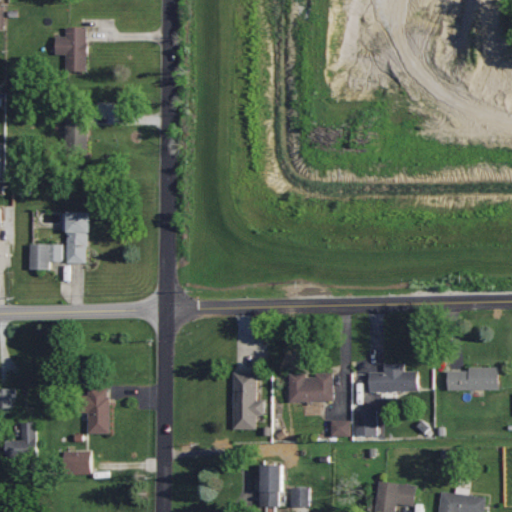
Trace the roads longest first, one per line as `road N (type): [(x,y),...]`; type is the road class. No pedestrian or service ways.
road 1 (residential): [(511,301),(0,312)]
road 2 (residential): [(163,511),(170,0)]
